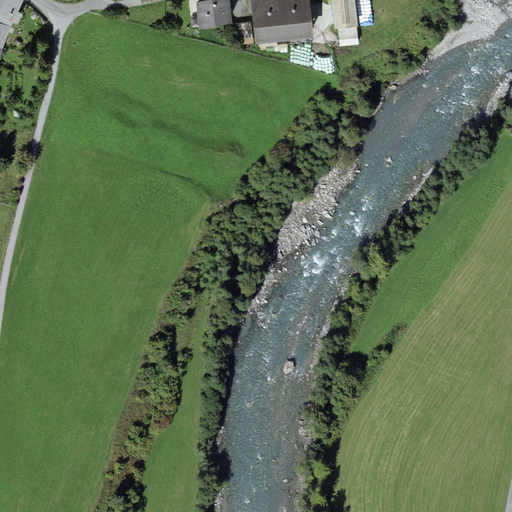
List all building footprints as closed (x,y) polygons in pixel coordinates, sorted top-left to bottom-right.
[(22,0),(0,0),(0,47),(2,49),(22,0)] [(211,0),(207,0),(195,2),(199,27),(216,24),(211,0)] [(229,0),(211,0),(216,24),(232,22),(229,0)] [(309,0),(250,0),(255,43),(313,37),(309,0)] [(360,25),(356,0),(331,0),(335,27),(337,27),(340,45),(360,43),(358,25),(360,25)]
